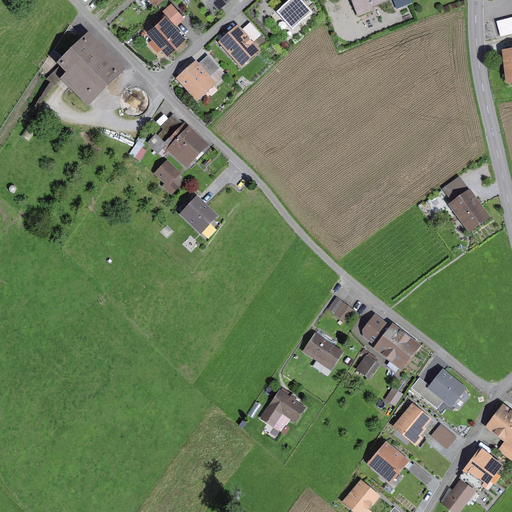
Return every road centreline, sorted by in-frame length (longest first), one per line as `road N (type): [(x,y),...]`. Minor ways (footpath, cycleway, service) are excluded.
road 1 (residential): [(156,82),(341,274),(492,395),(511,379)]
road 2 (secondary): [(511,217),(478,67),(476,0)]
road 3 (residential): [(250,0),(156,82)]
